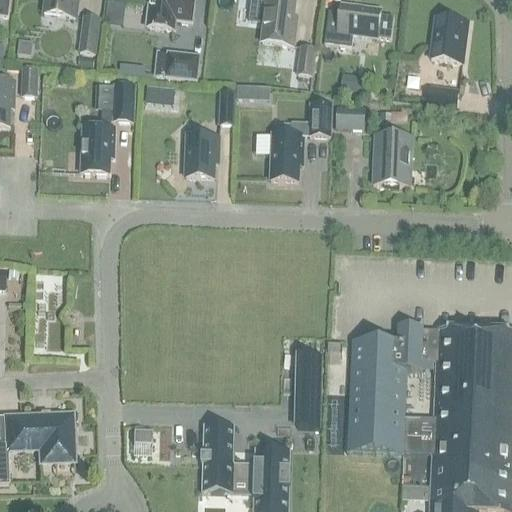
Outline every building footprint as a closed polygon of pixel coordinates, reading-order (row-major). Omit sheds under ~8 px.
[(0,0),(0,19),(8,20),(10,0),(0,0)] [(74,0),(46,0),(44,18),(75,22),(78,3),(74,3),(74,0)] [(150,0),(147,31),(174,34),(176,24),(192,26),(195,0),(150,0)] [(296,4),(268,0),(267,0),(262,47),(293,51),(295,35),(292,34),(296,4)] [(125,27),(128,4),(111,2),(108,25),(125,27)] [(353,38),(378,41),(381,19),(381,15),(341,9),(340,17),(338,36),(326,34),(324,48),(351,51),(353,38)] [(328,15),(326,34),(338,36),(340,17),(328,15)] [(381,19),(378,41),(391,43),(394,21),(381,19)] [(100,23),(84,21),(79,56),(95,58),(100,23)] [(464,25),(436,22),(431,64),(462,68),(464,52),(461,52),(464,25)] [(317,52),(300,51),(297,80),(313,82),(317,52)] [(200,59),(167,56),(164,82),(198,85),(200,59)] [(37,74),(23,73),(22,101),(36,102),(37,74)] [(345,89),(367,92),(369,79),(347,75),(345,89)] [(15,85),(0,84),(0,131),(9,132),(11,101),(14,101),(15,85)] [(135,128),(136,89),(114,89),(113,115),(102,114),(101,131),(83,131),(81,178),(109,179),(110,150),(114,150),(115,132),(111,132),(111,126),(113,126),(113,127),(135,128)] [(155,104),(156,92),(144,91),(143,103),(155,104)] [(238,91),(237,105),(253,105),(254,92),(238,91)] [(428,110),(456,114),(459,96),(431,92),(428,110)] [(235,98),(221,97),(220,129),(233,129),(235,98)] [(333,109),(310,108),(309,141),(332,142),(333,109)] [(365,113),(337,111),(336,133),(364,134),(365,113)] [(381,115),(381,125),(391,125),(391,116),(381,115)] [(304,139),(272,138),(270,185),(298,186),(299,160),(303,160),(304,139)] [(373,189),(417,191),(417,190),(411,190),(413,141),(375,139),(373,189)] [(219,141),(187,140),(186,182),(214,183),(215,157),(218,157),(219,141)] [(29,327),(36,327),(37,301),(29,300),(29,327)] [(393,330),(392,351),(346,349),(341,450),(399,453),(399,459),(431,461),(429,511),(511,511),(511,334),(438,332),(438,335),(423,334),(423,331),(393,330)] [(322,358),(300,358),(298,407),(320,408),(322,358)] [(5,423),(0,423),(0,488),(9,488),(7,455),(39,454),(40,468),(73,466),(71,419),(5,422),(5,423)] [(290,511),(291,455),(255,454),(254,468),(254,473),(234,472),(234,468),(235,430),(204,429),(203,459),(201,459),(201,461),(203,461),(203,467),(201,467),(201,469),(202,469),(201,497),(203,498),(203,497),(223,498),(225,498),(225,500),(227,500),(228,482),(254,483),(254,501),(253,511),(290,511)] [(151,461),(151,436),(133,435),(132,460),(151,461)]
